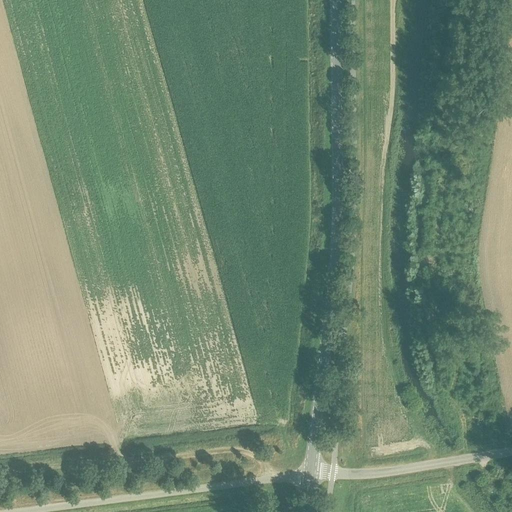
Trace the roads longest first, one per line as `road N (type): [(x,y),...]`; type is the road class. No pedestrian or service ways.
road 1 (tertiary): [(310,475),(337,219),(334,0)]
road 2 (track): [(264,479),(229,449),(0,473)]
road 3 (unclassified): [(310,475),(41,511)]
road 4 (unclassified): [(310,475),(378,474),(511,451)]
